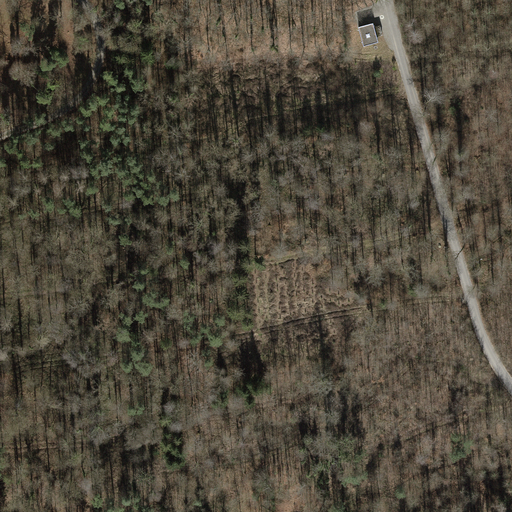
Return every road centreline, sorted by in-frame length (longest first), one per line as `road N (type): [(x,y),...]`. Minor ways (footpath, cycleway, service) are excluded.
road 1 (track): [(511,384),(472,308),(388,0)]
road 2 (track): [(0,138),(66,112),(91,84),(102,54),(86,0)]
